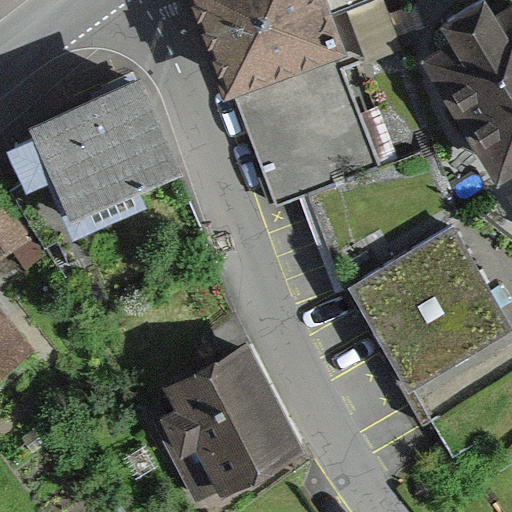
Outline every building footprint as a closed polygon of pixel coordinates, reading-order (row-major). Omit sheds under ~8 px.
[(396,0),(213,0),(278,179),(380,143),(343,39),(403,17),(396,0)] [(511,174),(511,19),(502,2),(468,22),(481,43),(443,65),(510,175),(511,174)] [(127,93),(20,145),(68,246),(176,194),(127,93)] [(511,239),(449,197),(409,133),(296,174),(330,257),(410,390),(511,331),(511,239)] [(0,186),(0,259),(34,238),(0,186)] [(0,391),(40,358),(0,310),(0,391)] [(249,343),(173,388),(186,408),(155,427),(205,509),(311,445),(249,343)]
